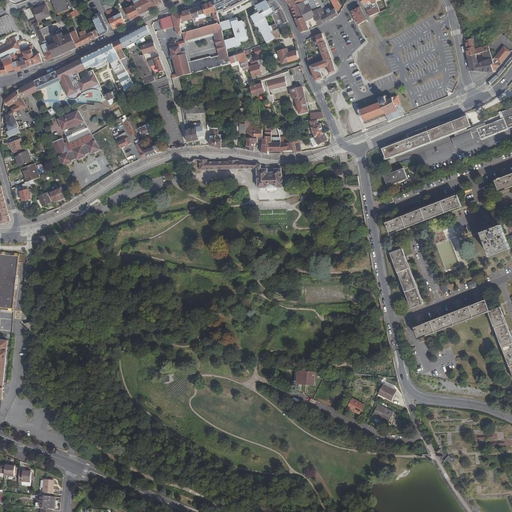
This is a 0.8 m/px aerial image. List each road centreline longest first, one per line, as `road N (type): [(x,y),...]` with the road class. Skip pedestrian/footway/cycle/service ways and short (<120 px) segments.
road 1 (residential): [(356,148),(288,158),(169,155),(52,215),(17,223)]
road 2 (residential): [(511,418),(413,394),(392,323)]
road 3 (secondary): [(192,511),(70,461)]
road 4 (unclassified): [(356,148),(475,101)]
road 5 (tertiary): [(0,83),(115,35)]
